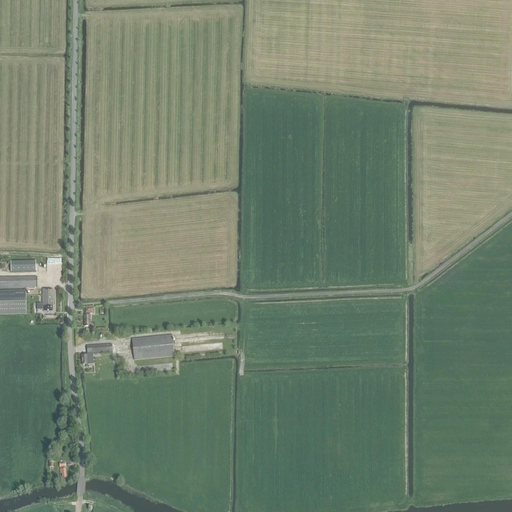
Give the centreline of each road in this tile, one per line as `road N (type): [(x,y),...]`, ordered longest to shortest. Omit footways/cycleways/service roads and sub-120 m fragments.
road 1 (unclassified): [(69,306),(403,292),(511,215)]
road 2 (tertiary): [(69,306),(76,0)]
road 3 (tertiary): [(78,511),(69,306)]
